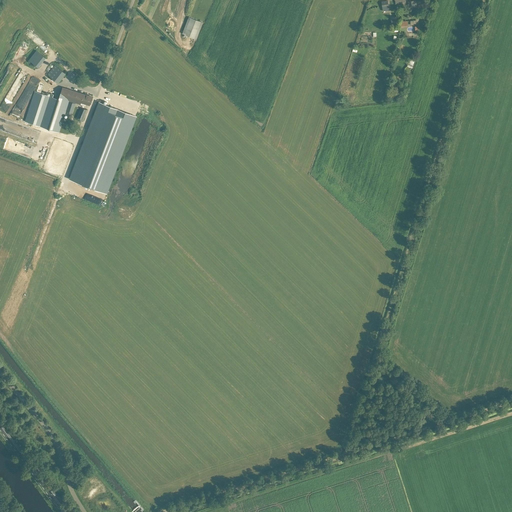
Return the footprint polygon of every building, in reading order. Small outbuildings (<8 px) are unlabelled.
[(218,0),(209,27),(220,31),(229,0),(218,0)] [(419,8),(422,7),(421,0),(418,1),(417,0),(415,0),(409,1),(410,10),(419,8)] [(197,39),(203,22),(189,17),(183,34),(197,39)] [(210,43),(214,34),(209,32),(205,41),(210,43)] [(63,73),(69,67),(59,58),(38,36),(26,48),(47,69),(54,63),(63,73)] [(11,102),(28,73),(23,70),(6,100),(11,102)] [(29,100),(39,79),(34,77),(30,87),(29,86),(24,97),(29,100)] [(25,121),(54,131),(59,132),(69,100),(81,104),(81,102),(90,105),(93,97),(62,87),(59,99),(35,92),(25,121)] [(20,99),(15,113),(14,116),(20,118),(26,101),(20,99)] [(69,101),(66,111),(72,113),(76,103),(69,101)] [(106,193),(136,116),(100,102),(70,179),(106,193)] [(81,107),(77,119),(83,121),(88,110),(81,107)]
